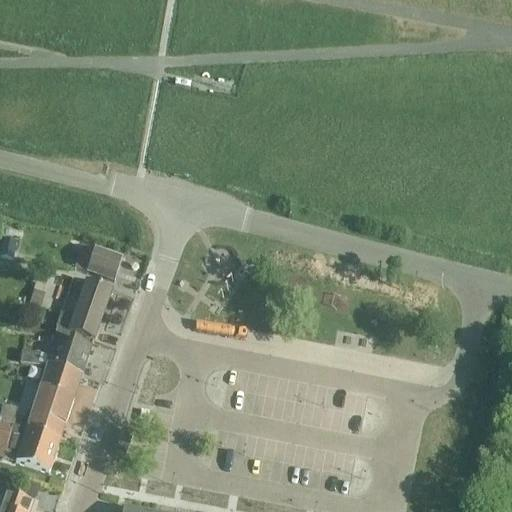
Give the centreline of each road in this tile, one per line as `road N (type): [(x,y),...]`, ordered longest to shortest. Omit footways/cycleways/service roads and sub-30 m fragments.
road 1 (unclassified): [(511,292),(191,204)]
road 2 (residential): [(81,511),(147,302),(191,204)]
road 3 (unclassified): [(191,204),(0,160)]
